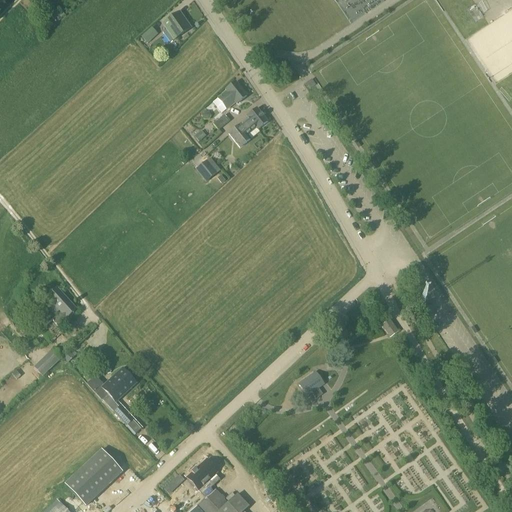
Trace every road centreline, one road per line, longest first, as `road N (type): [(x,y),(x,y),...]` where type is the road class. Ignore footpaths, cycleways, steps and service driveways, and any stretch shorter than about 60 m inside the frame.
road 1 (unclassified): [(119,511),(377,275)]
road 2 (residential): [(377,275),(202,0)]
road 3 (unclassified): [(511,509),(377,275)]
road 4 (residential): [(0,204),(97,322)]
